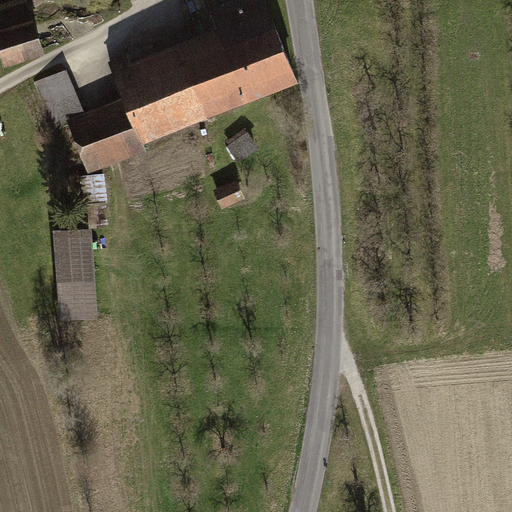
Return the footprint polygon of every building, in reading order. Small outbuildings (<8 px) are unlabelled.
[(27,0),(13,0),(0,5),(0,49),(8,69),(48,53),(27,0)] [(66,67),(35,82),(52,125),(67,118),(87,171),(145,147),(141,139),(298,75),(267,0),(226,0),(211,7),(208,0),(186,0),(199,30),(130,59),(127,50),(107,59),(122,92),(84,110),(66,67)] [(248,128),(227,143),(239,159),(260,144),(248,128)] [(236,177),(213,188),(222,206),(245,195),(236,177)] [(90,226),(52,228),(58,316),(96,313),(90,226)]
